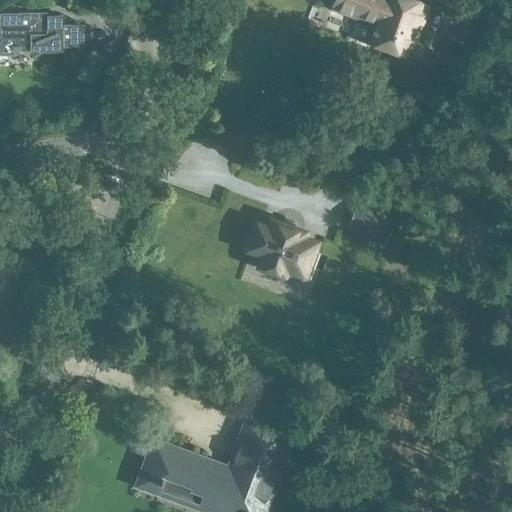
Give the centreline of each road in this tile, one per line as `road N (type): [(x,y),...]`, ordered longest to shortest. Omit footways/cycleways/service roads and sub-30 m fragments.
road 1 (residential): [(3,511),(130,139)]
road 2 (track): [(435,511),(433,409),(470,347),(511,303)]
road 3 (residential): [(130,139),(182,0)]
road 4 (residential): [(0,153),(112,134),(130,139)]
